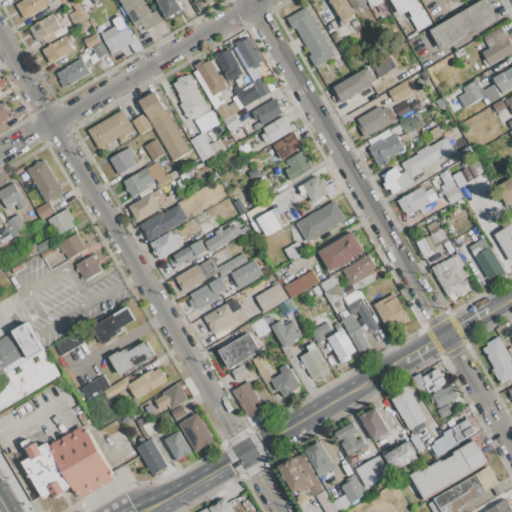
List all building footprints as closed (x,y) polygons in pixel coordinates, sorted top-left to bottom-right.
[(15,4),(22,0),(47,0),(50,4),(24,19),(15,4)] [(86,17),(76,0),(59,0),(62,5),(70,1),(80,21),(86,17)] [(120,0),(143,0),(154,18),(137,28),(120,0)] [(157,0),(176,0),(182,10),(168,18),(157,0)] [(329,0),(347,0),(353,10),(355,13),(352,15),(354,19),(344,25),(329,0)] [(353,10),(347,0),(365,0),(367,2),(353,10)] [(391,0),(415,0),(421,9),(423,8),(431,23),(417,31),(409,16),(412,15),(409,10),(400,15),(391,0)] [(429,30),(479,0),(486,0),(497,18),(473,33),(472,31),(440,49),(429,30)] [(75,27),(70,18),(77,14),(75,10),(81,7),(88,19),(75,27)] [(286,18),(307,7),(335,55),(315,67),(308,56),(311,54),(295,27),(292,29),(286,18)] [(29,28),(54,14),(62,28),(53,33),(56,38),(45,45),(42,39),(37,42),(29,28)] [(101,35),(104,33),(100,27),(120,16),(131,35),(134,33),(143,48),(134,53),(129,44),(112,54),(101,35)] [(484,37),(502,26),(511,43),(511,53),(489,66),(481,53),(490,47),(484,37)] [(92,48),(91,47),(88,49),(83,41),(97,33),(102,42),(92,48)] [(42,50),(66,36),(67,37),(70,36),(74,42),(71,44),(74,50),(50,64),(42,50)] [(235,43),(240,40),(241,42),(250,37),(263,60),(259,63),(261,66),(254,70),(252,67),(250,68),(235,43)] [(98,59),(92,48),(102,42),(108,53),(98,59)] [(57,73),(69,66),(68,65),(80,58),(78,55),(88,49),(91,47),(92,48),(98,59),(101,64),(92,69),(91,67),(88,68),(90,73),(65,87),(57,73)] [(214,55),(220,52),(221,54),(229,49),(230,52),(234,50),(250,79),(240,85),(238,82),(236,83),(233,79),(229,81),(214,55)] [(371,64),(377,76),(395,67),(389,55),(371,64)] [(195,65),(201,61),(203,64),(210,60),(220,76),(221,75),(225,82),(223,84),(225,88),(215,94),(213,96),(201,76),(195,65)] [(333,87),(368,67),(376,81),(340,102),(337,96),(338,95),(333,87)] [(458,97),(465,93),(462,88),(477,79),(483,90),(493,85),(490,80),(511,67),(511,87),(500,94),(501,96),(489,103),(483,100),(482,97),(464,107),(458,97)] [(173,83),(177,81),(176,79),(184,75),(185,77),(189,74),(209,109),(205,111),(207,114),(195,121),(193,118),(189,120),(180,104),(182,103),(180,100),(181,99),(178,94),(179,94),(173,83)] [(201,76),(213,96),(208,98),(197,79),(201,76)] [(260,96),(254,85),(252,82),(261,76),(270,91),(260,96)] [(388,91),(412,77),(415,82),(418,80),(422,86),(419,88),(419,89),(395,103),(388,91)] [(243,107),(236,95),(232,88),(237,85),(239,89),(241,87),(243,91),(254,85),(260,96),(243,107)] [(139,100),(156,90),(191,151),(174,161),(139,100)] [(215,94),(219,102),(223,100),(227,106),(234,102),(232,98),(236,95),(243,107),(234,113),(222,120),(208,98),(213,96),(215,94)] [(257,109),(274,99),(282,113),(272,118),(273,119),(263,125),(257,115),(259,114),(257,109)] [(492,105),(501,100),(505,107),(496,112),(492,105)] [(0,104),(5,102),(10,111),(7,113),(8,115),(5,116),(7,119),(0,123),(0,104)] [(358,119),(380,106),(382,110),(385,107),(386,109),(391,107),(397,118),(364,137),(358,125),(361,124),(358,119)] [(88,130),(122,110),(133,129),(98,149),(88,130)] [(234,113),(237,119),(249,112),(252,118),(229,132),(222,120),(234,113)] [(132,121),(144,114),(152,128),(140,134),(132,121)] [(263,128),(285,115),(290,125),(293,124),(296,128),(268,145),(262,135),(266,132),(263,128)] [(390,130),(399,124),(399,122),(410,116),(411,118),(417,115),(421,122),(405,132),(402,128),(393,134),(390,130)] [(429,131),(437,126),(442,134),(433,139),(429,131)] [(190,139),(202,132),(209,145),(215,154),(202,161),(190,139)] [(273,145),(294,133),(295,135),(296,135),(303,147),(281,159),(273,145)] [(368,148),(383,139),(384,141),(397,134),(405,149),(405,150),(403,152),(402,152),(399,152),(389,158),(391,161),(379,167),(368,148)] [(382,175),(396,167),(400,175),(406,171),(401,163),(417,154),(416,152),(428,145),(429,147),(446,137),(455,152),(443,159),(441,156),(421,167),(423,171),(411,177),(414,181),(393,193),(390,188),(387,190),(384,183),(386,182),(382,175)] [(145,146),(157,139),(164,153),(152,160),(145,146)] [(215,154),(209,145),(220,139),(221,140),(224,139),(228,146),(215,154)] [(110,159),(128,148),(137,164),(119,174),(110,159)] [(286,161),(302,151),(305,156),(308,154),(312,160),(309,162),(312,168),(290,180),(285,171),(292,167),(291,164),(289,166),(286,161)] [(27,169),(44,160),(63,192),(46,202),(27,169)] [(123,181),(146,168),(154,181),(152,182),(154,185),(132,197),(129,192),(127,193),(125,189),(127,188),(123,181)] [(441,186),(445,184),(439,174),(447,170),(462,197),(451,204),(441,186)] [(155,178),(164,173),(166,176),(174,172),(177,178),(161,187),(155,178)] [(302,185),(318,176),(320,179),(324,178),(328,185),(333,182),(340,193),(330,198),(328,194),(312,203),(302,185)] [(511,201),(507,204),(497,187),(511,177),(511,201)] [(0,195),(0,190),(14,182),(28,206),(19,210),(16,205),(8,209),(0,195)] [(397,201),(422,187),(425,191),(431,188),(438,199),(424,207),(426,210),(422,213),(420,209),(407,217),(397,201)] [(128,207),(158,190),(160,195),(155,198),(161,208),(137,222),(128,207)] [(233,202),(240,198),(247,211),(241,215),(233,202)] [(35,209),(50,201),(56,211),(41,220),(35,209)] [(295,224),(308,216),(308,215),(315,211),(316,212),(335,201),(346,219),(306,242),(295,224)] [(139,226),(163,212),(164,213),(179,204),(188,219),(148,242),(139,226)] [(267,213),(252,222),(246,213),(262,204),(267,213)] [(48,220),(67,208),(73,218),(70,220),(74,226),(57,236),(48,220)] [(250,223),(252,222),(267,213),(274,209),(283,226),(267,235),(264,230),(257,234),(250,223)] [(472,214),(480,210),(487,222),(480,227),(472,214)] [(7,220),(18,214),(27,228),(12,237),(4,224),(8,221),(7,220)] [(415,243),(428,235),(429,236),(431,235),(426,226),(435,222),(440,230),(442,229),(447,238),(434,246),(437,251),(424,259),(415,243)] [(206,241),(217,235),(215,231),(221,227),(223,231),(228,228),(228,229),(236,224),(242,234),(212,252),(206,241)] [(511,261),(510,262),(494,235),(511,224),(511,261)] [(150,243),(171,231),(173,234),(176,232),(183,245),(159,259),(158,257),(156,258),(153,252),(154,251),(150,243)] [(319,252),(353,232),(364,251),(352,257),(354,260),(340,268),(339,265),(329,271),(319,252)] [(60,243),(77,233),(87,250),(70,259),(60,243)] [(36,245),(50,237),(54,245),(40,253),(36,245)] [(174,256),(201,240),(207,251),(193,258),(194,260),(188,263),(187,260),(179,265),(174,256)] [(284,249),(297,241),(304,253),(291,261),(284,249)] [(475,256),(490,247),(504,272),(489,280),(475,256)] [(219,272),(216,268),(242,253),(247,261),(221,276),(219,272)] [(432,268),(456,254),(469,276),(461,280),(468,291),(451,301),(432,268)] [(76,265),(93,255),(102,271),(85,280),(76,265)] [(342,270),(365,257),(365,258),(370,256),(375,265),(371,267),(374,272),(351,285),(342,270)] [(175,278),(197,265),(198,266),(211,259),(216,268),(219,272),(183,292),(175,278)] [(231,285),(257,270),(261,278),(235,293),(231,285)] [(284,287),(311,271),(317,281),(290,297),(284,287)] [(190,295),(220,277),(226,287),(217,293),(220,298),(199,310),(197,306),(192,309),(188,301),(192,298),(190,295)] [(255,297),(279,283),(288,298),(264,312),(255,297)] [(310,289),(316,285),(321,294),(315,297),(310,289)] [(323,293),(337,286),(344,297),(330,305),(323,293)] [(374,304),(394,293),(403,309),(383,321),(374,304)] [(203,317),(235,298),(241,308),(233,313),(237,320),(213,334),(203,317)] [(342,320),(350,315),(353,321),(356,319),(353,314),(351,315),(347,306),(361,298),(378,328),(366,336),(364,332),(361,334),(370,349),(361,354),(342,320)] [(278,306),(290,299),(296,309),(284,316),(278,306)] [(93,327),(127,307),(134,320),(121,328),(123,331),(118,334),(120,338),(138,327),(154,355),(118,375),(107,357),(109,356),(93,327)] [(310,331),(318,326),(314,319),(322,314),(330,328),(322,333),(325,339),(317,343),(310,331)] [(250,324),(262,317),(270,331),(258,337),(250,324)] [(271,326),(281,320),(284,325),(292,321),(301,336),(293,341),(294,342),(284,348),(271,326)] [(0,413),(62,377),(31,323),(0,340),(0,413)] [(341,364),(327,338),(343,329),(356,351),(349,355),(351,358),(341,364)] [(54,344),(78,331),(85,342),(61,356),(54,344)] [(218,350),(249,332),(260,352),(229,370),(218,350)] [(320,351),(328,347),(325,341),(332,337),(345,359),(344,360),(348,367),(334,375),(320,351)] [(499,377),(498,378),(492,369),(494,368),(483,349),(488,346),(486,344),(498,337),(511,360),(509,361),(511,367),(511,377),(502,383),(499,377)] [(311,377),(327,371),(317,348),(302,355),(311,377)] [(252,360),(262,354),(269,365),(265,368),(270,377),(270,378),(271,380),(265,383),(252,360)] [(232,372),(244,365),(249,374),(237,381),(232,372)] [(411,378),(420,373),(422,377),(440,367),(445,376),(443,376),(446,382),(421,397),(411,378)] [(167,381),(158,386),(159,388),(137,400),(131,390),(129,392),(126,387),(126,386),(128,384),(152,369),(154,372),(160,368),(167,381)] [(271,380),(289,369),(301,390),(285,399),(281,390),(278,392),(271,380)] [(81,388),(103,375),(109,387),(87,399),(81,388)] [(128,384),(126,386),(126,387),(107,399),(103,392),(125,378),(128,384)] [(233,390),(248,381),(263,408),(248,416),(233,390)] [(162,393),(179,383),(188,399),(171,409),(169,405),(160,411),(154,400),(163,395),(162,393)] [(429,397),(434,395),(433,393),(443,388),(443,389),(453,383),(456,389),(454,390),(458,396),(439,407),(436,401),(433,403),(429,397)] [(391,399),(404,392),(402,389),(406,386),(427,420),(409,430),(391,399)] [(171,412),(182,405),(187,413),(175,420),(171,412)] [(359,417),(375,408),(390,434),(379,441),(378,438),(373,441),(359,417)] [(180,423),(198,413),(214,441),(196,451),(180,423)] [(136,421),(144,416),(147,422),(152,419),(158,429),(145,436),(136,421)] [(436,437),(467,419),(471,427),(473,426),(476,431),(450,446),(451,448),(440,454),(433,442),(437,440),(436,437)] [(334,432),(352,421),(357,430),(353,432),(358,440),(361,437),(365,444),(348,455),(334,432)] [(42,498),(51,493),(55,498),(65,492),(63,490),(70,485),(75,495),(77,494),(79,499),(113,479),(110,474),(112,473),(86,429),(84,430),(81,425),(47,445),(45,442),(38,447),(36,442),(30,445),(27,439),(20,443),(24,450),(25,449),(30,457),(21,462),(42,498)] [(165,440),(180,431),(192,453),(177,461),(165,440)] [(410,438),(417,434),(426,450),(419,454),(410,438)] [(135,447),(152,438),(169,467),(152,477),(135,447)] [(410,475),(420,469),(421,471),(441,460),(442,462),(455,454),(454,452),(475,440),(488,462),(424,499),(410,475)] [(384,456),(408,441),(418,458),(394,473),(384,456)] [(304,450),(319,442),(334,468),(320,476),(304,450)] [(277,467),(302,453),(323,490),(313,495),(315,497),(303,504),(301,502),(299,504),(277,467)] [(355,469),(378,455),(390,475),(367,489),(355,469)] [(434,498),(488,466),(499,484),(450,511),(432,511),(428,504),(435,500),(434,498)] [(342,486),(356,477),(369,499),(354,508),(342,486)] [(502,493),(511,509),(511,511),(474,511),(473,509),(502,493)] [(336,511),(331,502),(343,495),(352,508),(345,511),(336,511)] [(212,511),(209,507),(224,498),(232,511),(212,511)]
